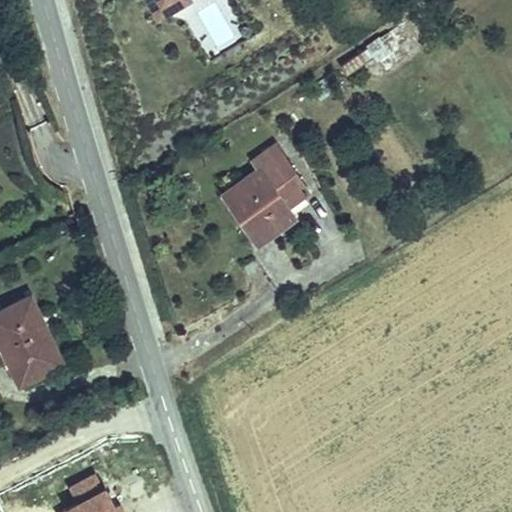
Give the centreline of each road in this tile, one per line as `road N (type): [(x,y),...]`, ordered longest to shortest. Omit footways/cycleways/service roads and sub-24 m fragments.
road 1 (tertiary): [(203,511),(46,0)]
road 2 (unknown): [(232,511),(203,438),(153,363),(68,406),(0,405)]
road 3 (unknown): [(98,188),(42,164),(0,68)]
